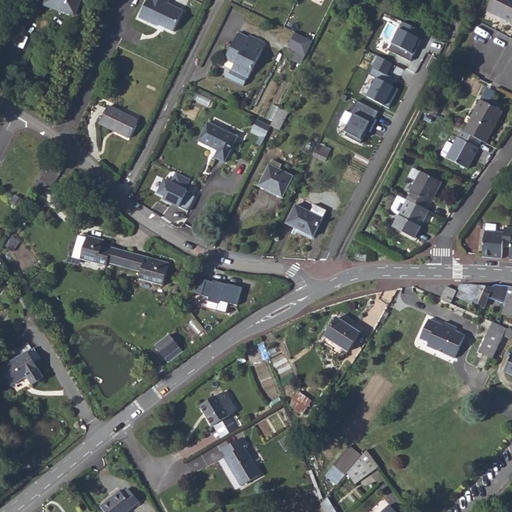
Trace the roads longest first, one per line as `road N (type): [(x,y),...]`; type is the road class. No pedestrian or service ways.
road 1 (secondary): [(8,511),(217,347),(313,293)]
road 2 (residential): [(423,72),(324,261),(301,276)]
road 3 (residential): [(125,204),(218,0)]
road 4 (residential): [(301,276),(220,259),(125,204)]
road 5 (residential): [(511,142),(445,236),(441,270)]
road 6 (residential): [(125,204),(61,139),(14,110)]
road 7 (secondary): [(313,293),(353,274),(441,270)]
